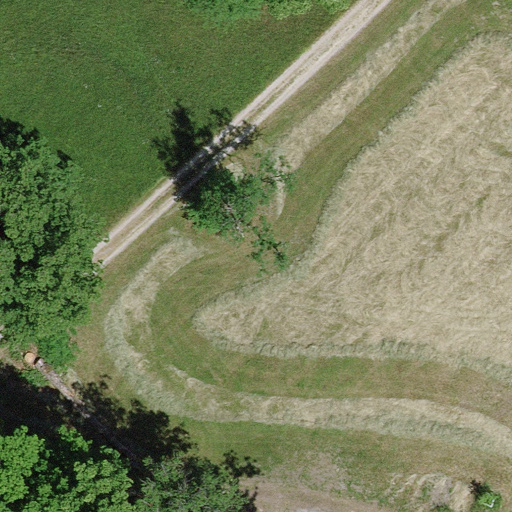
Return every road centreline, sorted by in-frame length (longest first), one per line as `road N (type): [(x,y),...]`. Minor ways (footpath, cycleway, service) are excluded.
road 1 (track): [(374,0),(159,205),(0,337)]
road 2 (track): [(70,511),(179,500),(303,511)]
